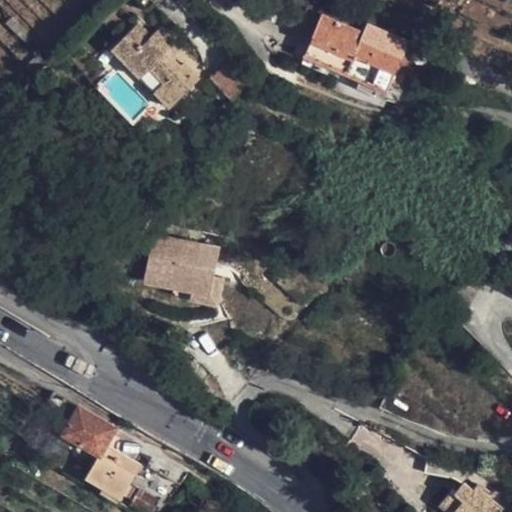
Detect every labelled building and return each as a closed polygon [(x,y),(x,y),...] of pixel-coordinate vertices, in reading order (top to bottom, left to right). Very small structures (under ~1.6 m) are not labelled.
[(322,13),(307,7),(295,31),(311,37),(322,13)] [(362,30),(322,13),(311,37),(303,56),(386,92),(409,40),(366,22),(362,30)] [(151,37),(138,23),(112,48),(140,77),(148,69),(162,82),(154,91),(170,107),(199,78),(183,62),(179,66),(172,58),(170,59),(164,53),(177,42),(161,26),(151,37)] [(183,48),(177,42),(164,53),(170,59),(172,58),(183,48)] [(253,77),(231,55),(210,78),(232,101),(253,77)] [(162,82),(148,69),(140,77),(154,91),(162,82)] [(217,254),(152,236),(140,280),(169,288),(205,298),(210,280),(217,254)] [(323,286),(307,273),(294,288),(311,302),(323,286)] [(219,282),(210,280),(205,298),(169,288),(167,297),(212,309),(214,301),(219,282)] [(101,421),(80,408),(65,434),(100,453),(87,477),(122,497),(141,464),(112,448),(122,433),(115,429),(101,421)] [(169,459),(157,452),(149,464),(179,484),(189,470),(169,459)] [(425,473),(459,480),(462,480),(465,466),(428,458),(425,473)] [(463,483),(459,480),(449,491),(453,494),(463,483)] [(472,490),(463,483),(453,494),(449,491),(439,502),(450,511),(501,511),(503,510),(486,496),(489,493),(477,483),(472,490)] [(152,511),(159,501),(140,489),(131,504),(144,511),(152,511)]
